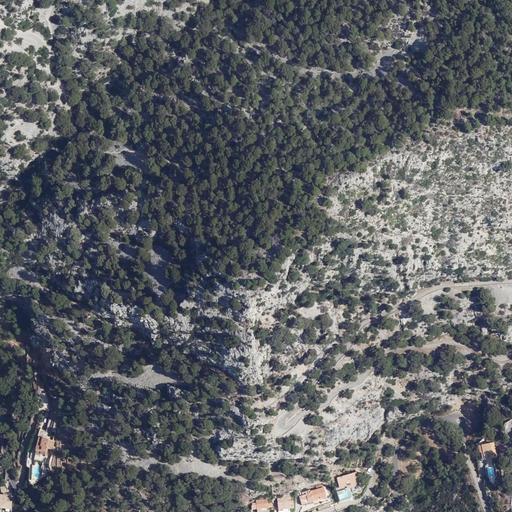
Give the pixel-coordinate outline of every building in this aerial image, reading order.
[(190,309),(195,303),(187,297),(178,307),(183,310),(187,306),(190,309)] [(46,453),(47,454),(48,449),(52,450),(55,441),(39,436),(35,451),(36,451),(41,453),(40,454),(41,454),(45,455),(46,453)] [(478,445),(480,452),(481,452),(483,451),(485,459),(497,456),(494,442),(478,445)] [(337,478),(340,488),(345,487),(346,489),(359,485),(356,472),(337,478)] [(5,486),(0,487),(1,493),(3,492),(3,495),(2,495),(1,507),(11,508),(12,501),(5,486)] [(298,497),(301,505),(308,503),(313,502),(313,501),(326,497),(323,487),(317,489),(305,492),(306,494),(298,497)] [(0,498),(0,508),(11,509),(11,508),(1,507),(2,495),(0,495),(0,498)] [(288,497),(277,498),(278,511),(283,511),(283,509),(294,508),(294,507),(292,500),(289,501),(288,497)] [(267,502),(267,499),(256,500),(256,511),(268,511),(268,508),(272,507),(272,502),(267,502)]
